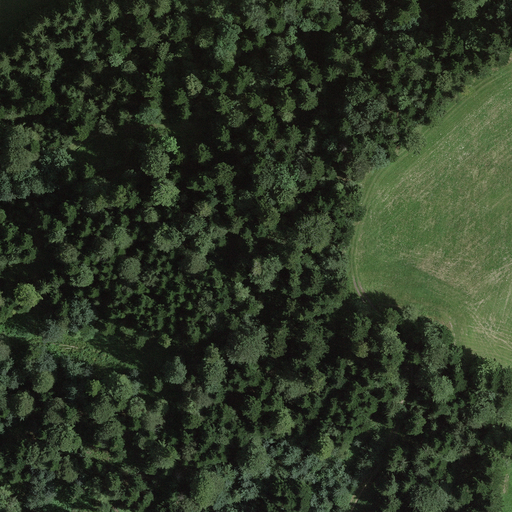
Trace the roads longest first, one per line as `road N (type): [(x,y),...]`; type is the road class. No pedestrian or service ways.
road 1 (track): [(138,511),(167,485),(175,463),(172,384),(107,309),(41,264),(47,235),(38,214),(0,200)]
road 2 (track): [(354,237),(360,287),(402,347),(409,383),(395,431),(349,511)]
